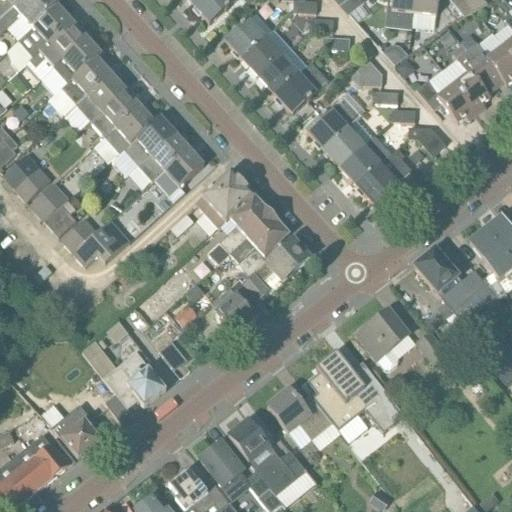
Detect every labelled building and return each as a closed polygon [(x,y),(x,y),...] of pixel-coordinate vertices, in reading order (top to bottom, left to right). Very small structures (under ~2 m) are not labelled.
[(19,44),(57,10),(58,8),(50,0),(25,0),(0,23),(0,39),(7,32),(19,44)] [(0,0),(0,23),(25,0),(0,0)] [(184,0),(192,9),(202,0),(184,0)] [(226,0),(202,0),(192,9),(209,27),(232,6),(226,0)] [(332,0),(332,1),(340,10),(351,0),(332,0)] [(367,0),(351,0),(340,10),(347,20),(369,2),(367,0)] [(392,0),(391,16),(414,18),(416,0),(392,0)] [(434,35),(435,21),(437,0),(416,0),(414,18),(412,32),(434,35)] [(464,20),(476,14),(464,0),(451,0),(449,2),(453,7),(464,20)] [(464,0),(476,14),(488,8),(481,0),(464,0)] [(304,5),(293,4),(293,16),(315,18),(316,5),(304,5)] [(371,6),(355,18),(361,26),(377,14),(371,6)] [(464,20),(453,7),(443,14),(453,25),(464,20)] [(8,55),(10,65),(19,74),(29,64),(72,26),(57,10),(19,44),(19,45),(8,55)] [(511,41),(500,50),(511,65),(511,19),(505,25),(511,33),(511,41)] [(225,45),(241,63),(265,41),(249,23),(225,45)] [(309,35),(332,36),(332,24),(310,23),(309,35)] [(35,71),(45,62),(53,71),(86,42),(72,26),(29,64),(35,71)] [(511,65),(500,50),(487,61),(469,38),(458,46),(461,49),(495,93),(503,86),(506,89),(511,84),(511,65)] [(241,63),(258,81),(282,60),(265,41),(241,63)] [(326,53),(348,54),(349,42),(326,41),(326,53)] [(42,84),(55,98),(97,63),(101,59),(86,42),(53,71),(54,72),(42,84)] [(453,88),(476,118),(485,112),(482,108),(489,102),(487,99),(495,93),(461,49),(451,57),(467,77),(453,88)] [(258,81),(274,100),(299,78),(282,60),(258,81)] [(414,73),(405,62),(395,71),(404,81),(414,73)] [(67,117),(75,109),(76,110),(111,79),(97,63),(55,98),(48,105),(61,119),(67,117)] [(358,89),(381,90),(381,79),(368,64),(350,81),(358,89)] [(311,67),(299,78),(274,100),(291,119),(328,86),(311,67)] [(76,110),(90,126),(125,95),(111,79),(76,110)] [(467,125),(476,118),(453,88),(438,99),(427,85),(416,94),(433,115),(442,108),(457,127),(465,121),(467,125)] [(125,95),(90,126),(105,141),(139,111),(125,95)] [(375,107),(397,109),(398,97),(375,96),(375,107)] [(306,135),(323,154),(348,132),(347,132),(359,121),(343,102),(306,135)] [(105,142),(119,157),(153,127),(139,111),(105,142)] [(391,126),(413,127),(414,115),(392,114),(391,126)] [(120,158),(123,155),(137,171),(174,138),(159,121),(153,127),(119,157),(120,158)] [(0,132),(0,147),(9,139),(2,131),(0,132)] [(323,154),(339,172),(364,150),(348,132),(323,154)] [(408,144),(417,144),(432,161),(445,150),(431,133),(408,132),(408,144)] [(45,138),(39,144),(44,149),(50,143),(45,138)] [(174,138),(137,171),(152,186),(154,184),(188,154),(174,138)] [(9,139),(0,147),(0,171),(16,157),(13,154),(18,149),(9,139)] [(364,150),(339,172),(356,191),(391,159),(375,141),(364,150)] [(175,207),(185,197),(179,192),(203,170),(188,154),(154,184),(175,207)] [(397,154),(391,159),(356,191),(373,209),(388,195),(389,196),(392,194),(391,193),(409,176),(399,165),(404,161),(397,154)] [(3,180),(14,193),(40,171),(28,158),(3,180)] [(40,171),(14,193),(26,207),(51,184),(40,171)] [(229,224),(254,202),(230,176),(195,208),(218,233),(225,227),(226,228),(230,224),(229,224)] [(43,227),(44,226),(43,225),(68,203),(54,187),(28,210),(43,227)] [(73,198),(68,203),(76,213),(81,208),(73,198)] [(208,257),(219,269),(231,258),(229,257),(270,220),(254,202),(229,224),(230,224),(236,232),(208,257)] [(43,225),(44,226),(58,241),(77,225),(71,218),(76,213),(68,203),(43,225)] [(178,240),(193,226),(186,219),(171,233),(178,240)] [(250,281),(266,266),(263,263),(288,240),(270,220),(229,257),(231,258),(239,268),(239,269),(250,281)] [(511,237),(500,222),(484,235),(511,270),(511,237)] [(60,244),(72,258),(97,236),(85,223),(60,244)] [(97,236),(72,258),(84,271),(99,260),(105,266),(130,246),(110,224),(97,236)] [(511,287),(506,280),(511,274),(511,270),(484,235),(469,247),(492,276),(481,285),(485,289),(497,304),(511,292),(511,287)] [(230,293),(243,309),(253,301),(257,306),(268,296),(266,293),(268,290),(264,285),(273,277),(282,287),(309,263),(291,244),(266,266),(250,281),(243,287),(240,284),(230,293)] [(413,271),(447,312),(468,293),(442,261),(442,258),(438,254),(436,254),(435,253),(413,271)] [(193,308),(204,298),(196,289),(185,298),(193,308)] [(486,312),(497,304),(485,289),(474,297),(486,312)] [(218,313),(213,317),(232,342),(254,324),(243,309),(230,293),(213,308),(218,313)] [(184,332),(197,320),(187,308),(173,320),(184,332)] [(378,366),(409,341),(388,315),(357,340),(378,366)] [(448,359),(430,335),(415,347),(433,371),(448,359)] [(62,350),(60,357),(70,359),(72,352),(62,350)] [(333,427),(351,413),(357,421),(365,414),(383,437),(405,420),(363,366),(351,375),(336,356),(316,372),(319,377),(307,386),(316,398),(312,402),(338,435),(339,434),(333,427)] [(116,400),(119,402),(129,394),(144,412),(166,394),(136,357),(102,383),(116,400)] [(301,452),(332,428),(315,406),(305,414),(289,393),(267,411),(289,438),(301,452)] [(106,409),(108,412),(122,429),(133,420),(119,402),(116,400),(106,409)] [(41,420),(65,448),(78,464),(100,446),(87,429),(92,425),(79,410),(64,423),(53,410),(41,420)] [(264,466),(275,458),(249,425),(228,442),(248,468),(259,460),(264,466)] [(0,441),(0,449),(1,451),(13,445),(9,437),(0,441)] [(32,448),(57,480),(74,466),(57,445),(51,450),(42,439),(32,448)] [(14,461),(40,494),(57,480),(32,448),(14,461)] [(255,476),(247,482),(220,448),(200,464),(218,488),(215,490),(229,508),(230,507),(250,492),(266,511),(276,511),(281,509),(255,476)] [(281,463),(297,483),(306,475),(290,455),(281,463)] [(0,472),(0,478),(23,507),(40,494),(14,461),(0,472)] [(229,508),(215,490),(206,498),(187,474),(168,489),(178,501),(175,504),(181,511),(233,511),(230,507),(229,508)] [(0,478),(0,511),(16,511),(23,507),(0,478)] [(379,511),(383,511),(390,502),(376,494),(369,506),(379,511)] [(158,511),(154,506),(155,505),(153,503),(152,504),(151,503),(139,511),(158,511)]
